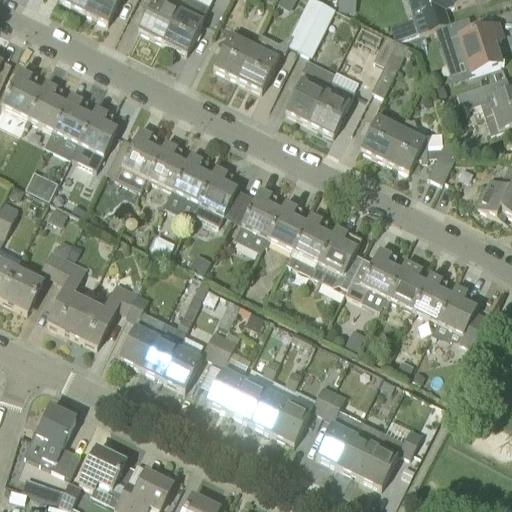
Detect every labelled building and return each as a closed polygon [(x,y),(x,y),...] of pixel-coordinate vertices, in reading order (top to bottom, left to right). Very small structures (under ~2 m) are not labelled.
[(83,19),(91,0),(61,0),(58,7),(83,19)] [(122,0),(91,0),(83,19),(107,31),(122,0)] [(162,49),(178,16),(183,5),(185,2),(179,0),(155,0),(137,37),(162,49)] [(357,14),(357,0),(340,0),(341,14),(357,14)] [(429,0),(427,1),(426,0),(408,0),(407,0),(420,39),(448,30),(443,13),(454,9),(454,10),(474,4),(473,2),(478,0),(429,0)] [(183,5),(178,16),(162,49),(186,61),(202,28),(199,27),(205,16),(183,5)] [(287,52),(288,52),(298,57),(308,36),(321,10),(310,5),(287,52)] [(321,10),(308,36),(298,57),(309,63),(333,16),(321,10)] [(471,80),(503,70),(503,69),(499,70),(491,47),(501,44),(496,30),(458,42),(465,63),(454,66),(452,71),(455,80),(459,83),(470,79),(471,80)] [(260,40),(253,54),(237,87),(261,99),(277,66),(268,61),(274,48),(260,40)] [(213,75),(237,87),(253,54),(229,42),(213,75)] [(360,92),(372,98),(384,74),(397,48),(386,42),(373,68),(360,92)] [(397,48),(384,74),(372,98),(383,104),(408,53),(397,48)] [(26,126),(40,98),(32,94),(37,85),(19,76),(0,114),(0,121),(1,122),(5,115),(26,126)] [(284,119),(308,131),(325,98),(300,86),(284,119)] [(331,86),(325,98),(308,131),(332,143),(355,98),(331,86)] [(66,110),(65,110),(57,106),(62,97),(44,89),(40,98),(26,126),(23,133),(27,135),(30,127),(52,138),(66,110)] [(489,140),(498,137),(511,132),(511,98),(492,105),(493,106),(489,107),(484,91),(456,100),(462,116),(479,111),(489,140)] [(52,138),(43,154),(69,167),(77,151),(91,123),(90,123),(83,119),(87,110),(70,101),(65,110),(66,110),(52,138)] [(77,151),(69,167),(95,180),(98,178),(100,174),(99,170),(116,136),(108,132),(112,122),(95,114),(90,123),(91,123),(77,151)] [(359,156),(383,168),(399,135),(375,123),(359,156)] [(405,124),(399,135),(383,168),(408,180),(415,166),(436,165),(426,184),(441,192),(454,165),(449,149),(440,151),(426,152),(426,148),(420,145),(413,125),(409,126),(405,124)] [(139,199),(143,192),(146,185),(160,158),(160,157),(152,154),(156,144),(139,136),(132,150),(123,146),(106,180),(114,185),(113,186),(139,199)] [(150,187),(171,198),(172,198),(185,170),(177,166),(182,157),(164,148),(160,157),(160,158),(146,185),(143,192),(146,194),(150,187)] [(184,204),(197,210),(210,183),(202,179),(207,170),(189,161),(185,170),(172,198),(171,198),(163,214),(176,220),(184,204)] [(511,173),(507,171),(496,192),(488,188),(475,214),(496,224),(499,217),(511,223),(511,173)] [(210,183),(197,210),(191,221),(216,233),(235,195),(227,191),(232,182),(215,173),(210,183)] [(26,195),(50,206),(59,188),(35,177),(26,195)] [(259,195),(250,213),(233,247),(259,259),(262,252),(266,245),(280,217),(279,217),(272,213),(276,204),(259,195)] [(280,217),(266,245),(262,252),(266,254),(270,247),(291,257),(305,230),(297,226),(301,217),(284,208),(279,217),(280,217)] [(2,212),(0,215),(0,245),(3,246),(16,219),(2,212)] [(291,257),(288,265),(284,271),(309,284),(316,270),(330,243),(330,242),(322,238),(327,229),(309,221),(305,230),(291,257)] [(334,233),(330,242),(330,243),(316,270),(309,284),(331,294),(337,292),(347,296),(353,283),(362,265),(353,261),(361,246),(334,233)] [(367,295),(385,304),(400,277),(399,277),(391,273),(396,264),(378,255),(362,288),(353,283),(347,296),(344,301),(360,309),(367,295)] [(40,279),(55,286),(65,265),(51,258),(40,279)] [(85,275),(65,265),(55,286),(65,291),(46,330),(71,342),(88,308),(73,301),(85,275)] [(0,305),(15,276),(0,268),(0,305)] [(400,277),(385,304),(382,312),(386,313),(389,306),(411,317),(425,289),(424,289),(416,285),(421,276),(404,268),(399,277),(400,277)] [(42,290),(15,276),(0,305),(0,306),(26,320),(42,290)] [(414,319),(436,330),(450,302),(442,298),(446,289),(429,280),(424,289),(425,289),(411,317),(407,324),(411,326),(414,319)] [(96,355),(105,337),(115,316),(126,322),(136,300),(116,290),(104,316),(88,308),(71,342),(96,355)] [(454,293),(450,302),(436,330),(432,337),(474,357),(489,326),(474,319),(476,315),(467,311),(472,301),(454,293)] [(140,377),(162,387),(178,355),(203,305),(193,301),(176,336),(164,330),(157,344),(140,377)] [(125,324),(136,329),(146,310),(135,304),(125,324)] [(157,344),(134,333),(118,366),(140,377),(157,344)] [(202,362),(213,367),(224,344),(213,339),(202,362)] [(235,350),(224,344),(213,367),(224,373),(235,350)] [(184,398),(193,381),(200,366),(178,355),(162,387),(184,398)] [(262,382),(271,386),(279,371),(270,367),(262,382)] [(205,409),(228,420),(244,387),(222,376),(205,409)] [(284,393),(293,397),(300,382),(291,378),(284,393)] [(266,398),(244,387),(228,420),(249,431),(266,398)] [(322,422),(333,399),(322,393),(311,416),(322,422)] [(287,409),(266,398),(249,431),(271,442),(287,409)] [(344,404),(333,399),(322,422),(333,427),(344,404)] [(309,420),(287,409),(271,442),(293,453),(309,420)] [(62,454),(66,445),(75,427),(48,415),(35,442),(49,448),(41,464),(53,470),(50,475),(69,485),(80,463),(62,454)] [(358,485),(375,452),(381,438),(360,428),(353,442),(337,474),(358,485)] [(314,463),(337,474),(353,442),(330,431),(314,463)] [(375,452),(358,485),(380,496),(399,460),(409,465),(421,442),(410,437),(404,449),(381,438),(375,452)] [(110,497),(116,487),(125,469),(96,454),(78,490),(92,497),(96,490),(110,497)] [(115,511),(160,511),(171,492),(144,479),(135,497),(125,492),(115,511)] [(71,511),(79,495),(68,490),(57,511),(58,511),(71,511)] [(211,511),(191,502),(186,511),(211,511)]
